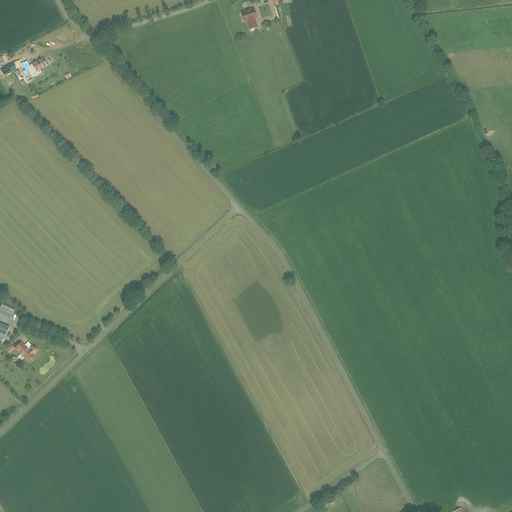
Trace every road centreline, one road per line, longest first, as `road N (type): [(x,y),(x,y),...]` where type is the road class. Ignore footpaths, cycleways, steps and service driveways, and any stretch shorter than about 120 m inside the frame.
road 1 (unclassified): [(0,432),(238,206)]
road 2 (unclassified): [(383,451),(275,246),(238,206)]
road 3 (unclassified): [(238,206),(88,39)]
road 4 (unclassified): [(88,39),(212,0)]
